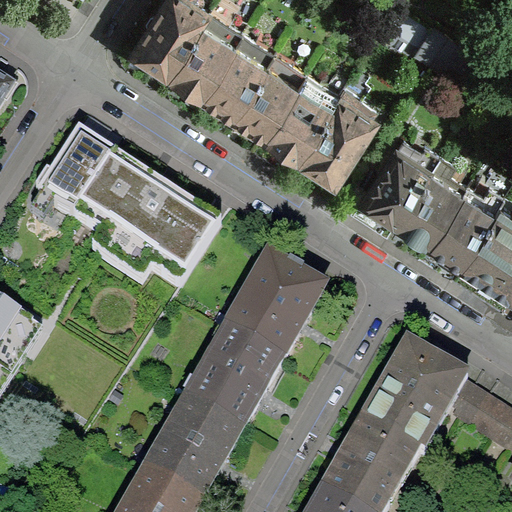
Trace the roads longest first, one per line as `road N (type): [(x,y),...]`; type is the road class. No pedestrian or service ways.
road 1 (residential): [(390,273),(75,72)]
road 2 (residential): [(258,511),(390,273)]
road 3 (residential): [(511,352),(390,273)]
road 4 (residential): [(0,188),(75,72)]
